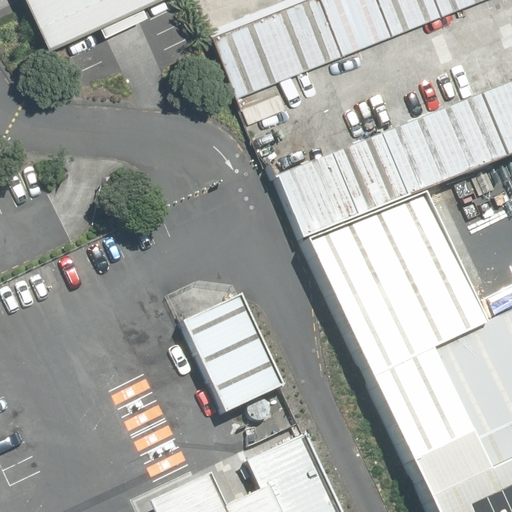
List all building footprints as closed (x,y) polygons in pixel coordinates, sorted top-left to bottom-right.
[(34,0),(52,37),(120,6),(132,0),(34,0)] [(325,0),(283,0),(216,26),(240,89),(344,49),(325,0)] [(383,0),(325,0),(344,49),(395,30),(383,0)] [(383,0),(395,30),(445,12),(439,0),(383,0)] [(439,0),(445,12),(476,0),(439,0)] [(511,78),(486,89),(511,151),(511,78)] [(386,130),(414,194),(430,187),(511,152),(511,151),(486,89),(386,130)] [(365,215),(414,194),(386,130),(337,150),(365,215)] [(276,176),(304,241),(365,215),(337,150),(276,176)] [(304,241),(428,511),(511,511),(511,307),(492,317),(430,187),(414,194),(365,215),(304,241)] [(233,286),(173,314),(219,411),(279,383),(233,286)] [(175,321),(131,341),(138,356),(182,336),(175,321)] [(326,511),(283,420),(137,488),(148,511),(326,511)]
